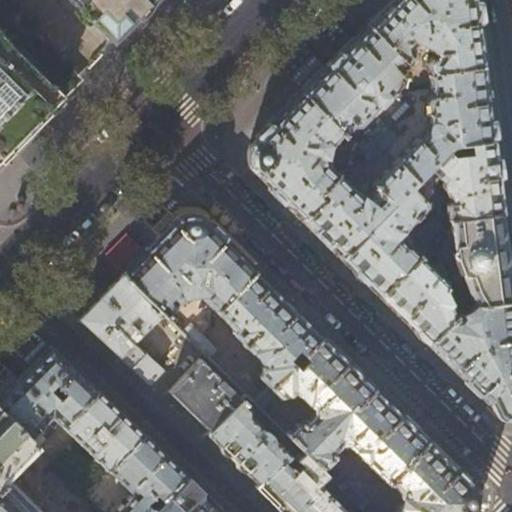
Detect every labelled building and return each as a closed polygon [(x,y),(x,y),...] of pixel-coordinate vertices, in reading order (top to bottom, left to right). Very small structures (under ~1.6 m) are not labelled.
[(69,0),(75,6),(112,42),(147,5),(152,0),(69,0)] [(391,0),(367,26),(404,63),(410,62),(413,59),(413,47),(421,44),(429,47),(432,54),(427,61),(427,66),(429,72),(481,65),(476,20),(473,0),(391,0)] [(0,155),(24,131),(75,79),(49,53),(45,48),(39,53),(12,26),(0,13),(0,155)] [(404,63),(367,26),(333,60),(301,93),(342,133),(349,126),(353,129),(399,84),(401,76),(397,72),(404,63)] [(423,133),(418,137),(415,137),(394,158),(414,179),(448,145),(491,139),(486,102),(481,65),(429,72),(428,74),(430,92),(425,99),(428,124),(423,133)] [(333,142),(342,133),(301,93),(275,119),(250,145),(250,166),(278,194),(301,217),(318,200),(316,196),(319,193),(319,191),(336,174),(326,161),(325,152),(330,143),(333,142)] [(389,128),(382,121),(369,133),(377,141),(389,128)] [(396,136),(389,128),(377,141),(383,149),(396,136)] [(377,141),(369,133),(357,146),(365,153),(377,141)] [(495,177),(491,139),(448,145),(414,179),(408,186),(425,203),(431,194),(433,182),(438,177),(443,177),(442,184),(447,188),(450,196),(447,204),(447,210),(450,219),(500,212),(495,177)] [(383,149),(377,141),(365,153),(373,161),(383,149)] [(408,186),(414,179),(394,158),(371,181),(371,184),(373,185),(373,194),(369,199),(351,188),(338,174),(336,174),(319,191),(319,193),(316,196),(318,200),(301,217),(320,236),(340,256),(408,186)] [(425,203),(408,186),(340,256),(359,275),(379,294),(395,274),(398,275),(417,254),(408,244),(402,243),(391,230),(398,222),(402,225),(405,226),(425,203)] [(158,237),(177,217),(200,218),(220,238),(224,233),(197,206),(165,207),(148,225),(158,237)] [(505,256),(500,212),(450,219),(454,255),(468,294),(474,304),(508,300),(511,300),(505,256)] [(439,231),(444,224),(435,215),(428,223),(437,233),(439,231)] [(220,238),(200,218),(177,217),(158,237),(154,241),(122,274),(160,311),(163,314),(173,306),(178,299),(190,294),(199,296),(213,310),(252,270),(229,246),(220,238)] [(428,243),(437,233),(428,223),(419,233),(428,243)] [(447,238),(439,231),(437,233),(428,243),(436,250),(447,238)] [(445,285),(444,280),(417,254),(398,275),(395,274),(379,294),(403,317),(427,341),(452,314),(451,305),(443,289),(445,285)] [(301,354),(319,336),(288,305),(252,270),(213,310),(232,329),(233,334),(263,362),(260,366),(257,376),(267,385),(289,363),(285,357),(294,348),(301,354)] [(131,340),(160,311),(122,274),(101,294),(78,318),(115,353),(148,384),(160,369),(131,340)] [(78,318),(101,294),(90,284),(66,308),(78,318)] [(511,306),(511,300),(508,300),(474,304),(467,310),(452,314),(427,341),(465,379),(502,416),(511,411),(511,306)] [(196,346),(203,338),(189,324),(181,331),(196,346)] [(342,358),(319,336),(301,354),(305,360),(296,369),(289,363),(267,385),(252,402),(259,407),(274,393),(279,396),(286,394),(291,389),(308,406),(309,414),(300,422),(299,421),(293,422),(283,432),(296,446),(301,450),(349,402),(354,405),(371,387),(342,358)] [(207,357),(214,349),(205,339),(203,338),(196,346),(207,357)] [(59,425),(95,391),(50,346),(25,372),(0,397),(0,411),(26,437),(48,416),(59,425)] [(208,430),(240,400),(198,360),(168,391),(180,402),(208,430)] [(408,455),(424,439),(404,419),(371,387),(354,405),(349,402),(301,450),(320,470),(331,460),(332,455),(331,453),(340,444),(345,444),(385,482),(405,461),(407,459),(408,455)] [(106,470),(141,435),(118,413),(95,391),(59,425),(106,470)] [(271,442),(270,437),(266,432),(257,429),(259,424),(251,416),(253,412),(248,407),(252,402),(245,396),(240,400),(208,430),(207,432),(237,462),(258,483),(288,453),(277,442),(271,442)] [(38,511),(4,477),(34,446),(26,437),(0,411),(0,511),(38,511)] [(292,450),(296,446),(283,432),(273,423),(268,428),(292,450)] [(162,455),(141,435),(106,470),(130,494),(112,511),(148,511),(184,476),(162,455)] [(79,488),(88,479),(59,450),(61,447),(49,437),(38,447),(79,488)] [(472,511),(474,510),(474,489),(453,468),(424,439),(408,455),(407,459),(405,461),(385,482),(386,484),(389,482),(398,492),(399,500),(397,507),(392,511),(472,511)] [(316,484),(324,474),(320,470),(301,450),(296,446),(292,450),(288,453),(258,483),(254,487),(279,511),(335,511),(340,508),(316,484)] [(220,511),(184,476),(148,511),(220,511)] [(350,497),(357,491),(347,480),(340,487),(350,497)] [(100,509),(109,500),(93,484),(84,493),(100,509)] [(362,509),(369,502),(357,491),(350,497),(362,509)]
